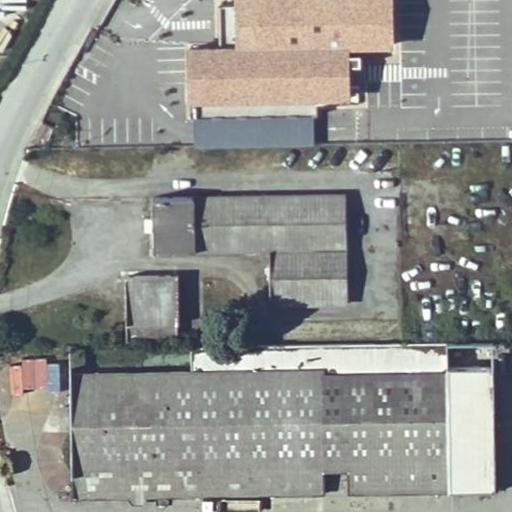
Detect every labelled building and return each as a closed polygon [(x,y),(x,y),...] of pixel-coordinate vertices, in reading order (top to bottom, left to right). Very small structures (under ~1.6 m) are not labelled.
[(343,45),(392,43),(392,0),(239,0),(240,46),(190,47),(191,98),(317,96),(343,96),(343,45)] [(416,0),(392,0),(392,43),(417,43),(416,0)] [(317,96),(191,98),(192,116),(317,113),(317,96)] [(54,128),(44,123),(34,143),(43,148),(54,128)] [(153,198),(154,252),(269,250),(270,303),(346,302),(344,195),(153,198)] [(178,323),(178,290),(170,291),(170,276),(125,277),(126,341),(177,340),(176,323),(178,323)] [(322,344),(325,473),(349,473),(349,493),(463,491),(461,372),(416,373),(416,343),(322,344)] [(322,344),(159,347),(159,372),(40,374),(42,497),(128,495),(133,503),(142,503),(146,495),(325,492),(325,473),(322,344)]
